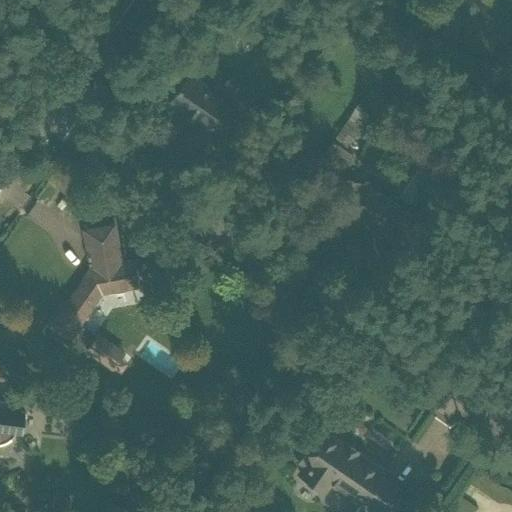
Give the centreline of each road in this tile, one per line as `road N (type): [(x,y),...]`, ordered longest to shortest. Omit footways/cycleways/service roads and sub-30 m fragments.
road 1 (residential): [(511,450),(32,128)]
road 2 (residential): [(122,0),(32,128)]
